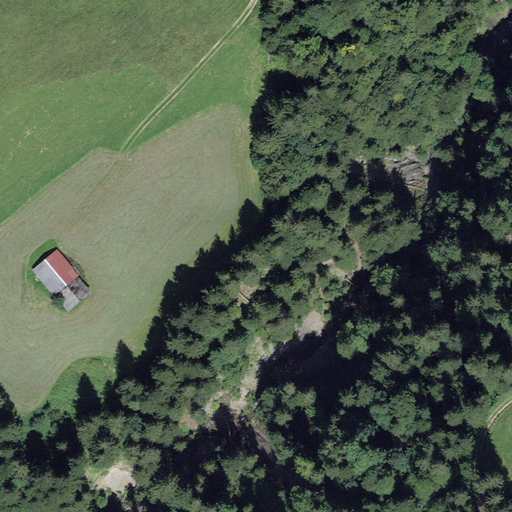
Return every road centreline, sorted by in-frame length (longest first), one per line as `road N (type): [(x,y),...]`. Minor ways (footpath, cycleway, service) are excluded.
road 1 (track): [(0,256),(28,247),(75,213),(250,0)]
road 2 (track): [(511,401),(482,433),(473,487),(480,511)]
